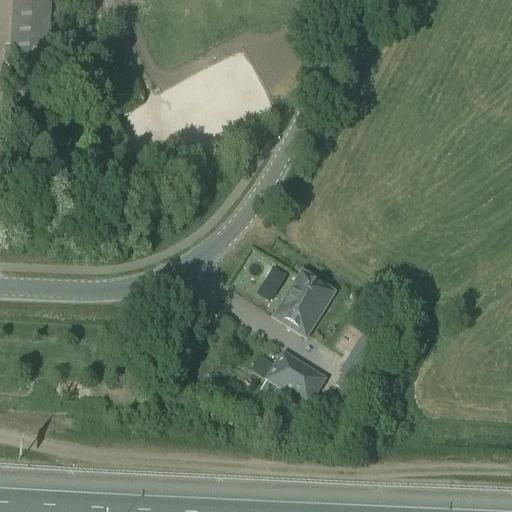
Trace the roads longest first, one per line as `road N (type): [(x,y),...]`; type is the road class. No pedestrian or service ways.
road 1 (track): [(0,433),(76,456),(358,473),(511,472)]
road 2 (tertiary): [(0,288),(118,290),(204,255),(263,188),(364,0)]
road 3 (unknown): [(183,268),(317,366)]
